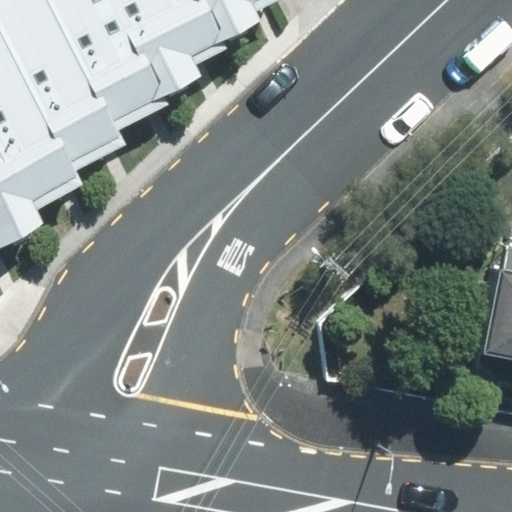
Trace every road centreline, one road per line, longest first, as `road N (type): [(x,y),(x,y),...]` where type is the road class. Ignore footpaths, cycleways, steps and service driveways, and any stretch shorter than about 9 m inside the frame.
road 1 (tertiary): [(19,464),(45,397),(115,281),(157,238),(298,139)]
road 2 (tertiary): [(298,139),(210,313),(175,485)]
road 3 (tertiary): [(449,0),(298,139)]
road 4 (tertiary): [(19,464),(175,485)]
road 5 (residential): [(175,485),(323,511)]
